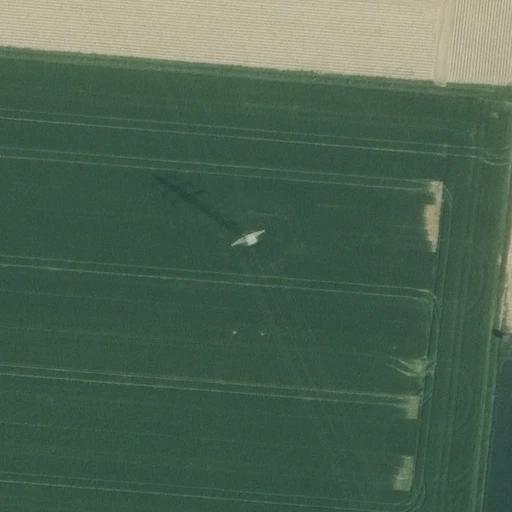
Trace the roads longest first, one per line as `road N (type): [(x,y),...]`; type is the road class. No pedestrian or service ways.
road 1 (track): [(511,99),(0,55)]
road 2 (track): [(511,221),(478,511)]
